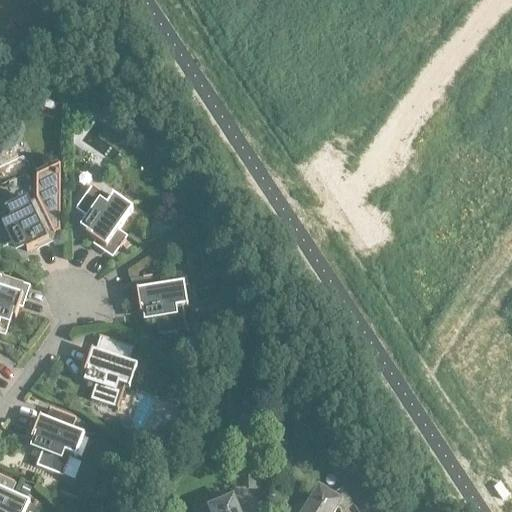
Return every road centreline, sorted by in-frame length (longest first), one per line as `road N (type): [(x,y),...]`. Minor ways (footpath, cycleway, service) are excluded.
road 1 (residential): [(354,207),(502,0)]
road 2 (residential): [(0,413),(75,301)]
